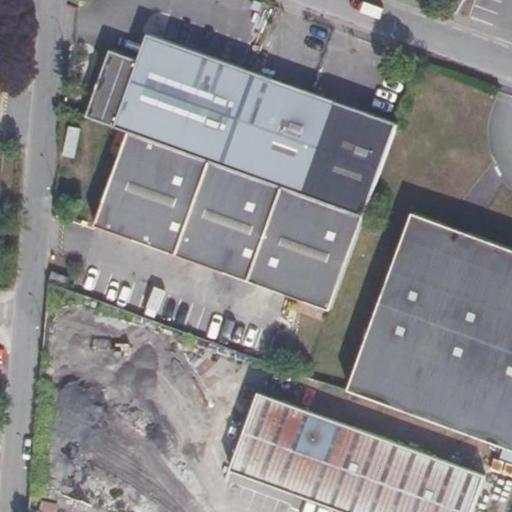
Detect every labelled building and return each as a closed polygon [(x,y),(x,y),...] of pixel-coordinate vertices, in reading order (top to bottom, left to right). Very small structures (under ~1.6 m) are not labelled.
[(92,115),(136,130),(367,210),(399,119),(252,68),(151,33),(143,57),(117,48),(92,115)] [(333,306),(367,210),(136,130),(101,226),(333,306)] [(511,241),(418,209),(354,386),(511,440),(511,241)] [(98,315),(93,340),(161,353),(166,328),(98,315)] [(470,511),(487,467),(260,386),(235,462),(378,511),(470,511)]
